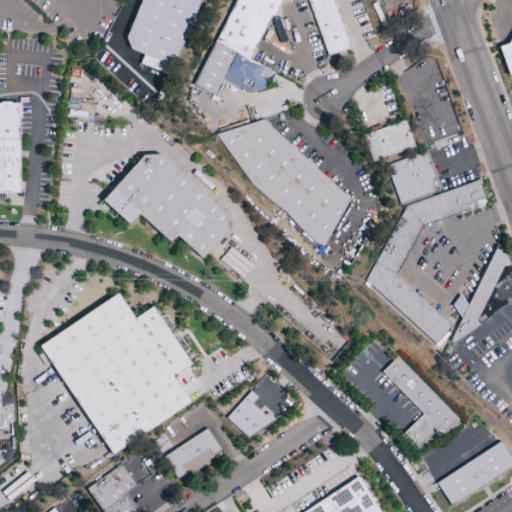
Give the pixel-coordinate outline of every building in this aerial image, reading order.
[(198,0),(140,0),(123,47),(143,54),(139,65),(171,77),(198,0)] [(234,0),(197,88),(215,96),(222,81),(253,94),(256,88),(264,92),(273,72),(250,62),(277,0),(234,0)] [(349,49),(332,0),(306,0),(326,57),(349,49)] [(511,38),(508,49),(498,71),(511,77),(511,38)] [(347,199),(254,111),(218,149),(312,242),(325,247),(347,199)] [(414,148),(404,120),(362,135),(371,162),(414,148)] [(398,205),(439,192),(427,152),(385,165),(398,205)] [(144,153),(101,201),(128,226),(138,216),(169,244),(175,236),(200,258),(233,221),(157,154),(152,159),(144,153)] [(427,197),(357,274),(436,346),(452,328),(390,271),(437,220),(486,206),(479,183),(427,197)] [(39,343),(108,456),(191,405),(173,376),(190,366),(153,307),(133,319),(118,295),(39,343)] [(415,450),(437,428),(442,433),(456,420),(396,358),(380,373),(421,415),(401,435),(415,450)] [(257,398),(250,392),(225,418),(250,441),(270,420),(252,403),(257,398)] [(176,481),(221,453),(207,429),(161,457),(176,481)] [(435,482),(450,506),(511,468),(511,462),(500,443),(435,482)] [(85,489),(101,511),(135,511),(124,494),(135,487),(120,465),(85,489)] [(300,511),(378,511),(359,478),(300,511)]
